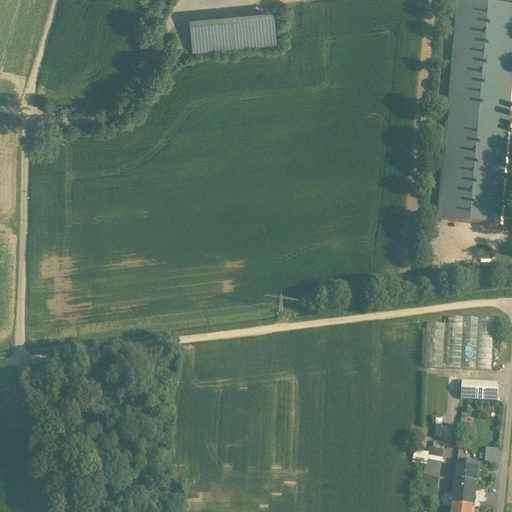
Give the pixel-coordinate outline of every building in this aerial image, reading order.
[(511,85),(511,7),(458,2),(440,222),(500,227),(511,85)] [(274,9),(190,14),(192,49),(277,44),(274,9)] [(493,321),(448,319),(448,326),(426,324),(424,369),(491,372),(493,321)] [(420,324),(395,323),(391,426),(416,427),(420,324)] [(498,384),(462,382),(461,401),(497,403),(498,384)] [(448,429),(435,427),(433,439),(446,441),(448,429)] [(444,452),(429,450),(428,458),(426,457),(425,460),(428,460),(422,483),(437,487),(444,452)] [(485,450),(485,463),(498,463),(499,450),(485,450)] [(478,466),(457,464),(455,484),(454,484),(476,486),(478,466)] [(473,511),(476,486),(454,484),(451,511),(473,511)]
